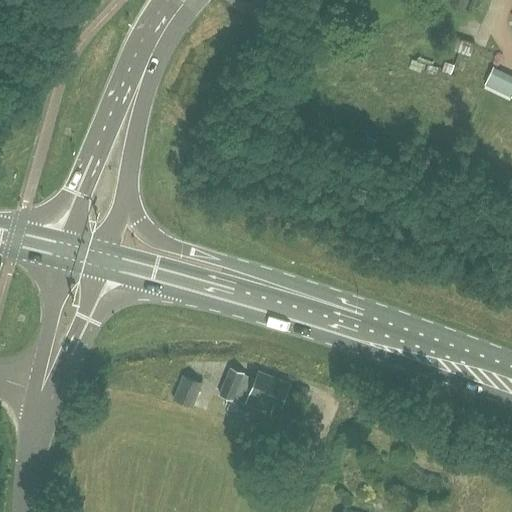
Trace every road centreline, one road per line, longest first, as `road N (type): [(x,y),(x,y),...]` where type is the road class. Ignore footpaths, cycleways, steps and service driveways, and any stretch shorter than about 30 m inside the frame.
road 1 (primary): [(357,333),(222,262),(147,234),(123,196)]
road 2 (primary): [(357,333),(107,261)]
road 3 (secondary): [(139,84),(64,251)]
road 4 (primary): [(511,387),(357,333)]
road 5 (unclassified): [(41,393),(107,261)]
road 6 (unclassified): [(64,251),(41,393)]
road 7 (unclassified): [(26,511),(41,393)]
